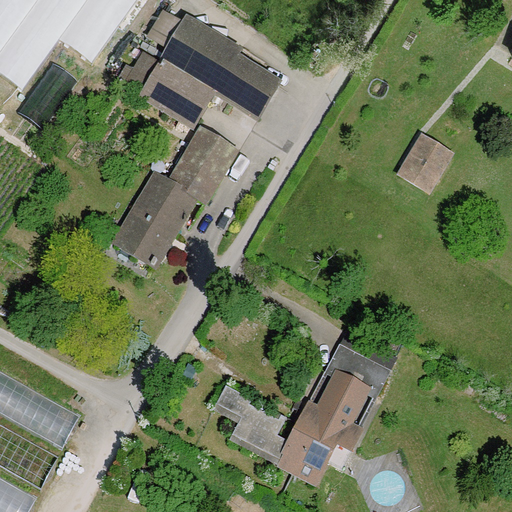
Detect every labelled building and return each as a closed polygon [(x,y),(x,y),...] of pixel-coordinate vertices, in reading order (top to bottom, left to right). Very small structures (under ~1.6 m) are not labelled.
[(0,0),(0,67),(30,86),(60,39),(97,63),(137,0),(0,0)] [(259,124),(282,85),(239,60),(243,54),(186,20),(161,62),(165,64),(163,67),(143,56),(134,72),(127,68),(119,81),(145,96),(141,102),(193,133),(214,98),(259,124)] [(49,61),(28,115),(51,124),(73,71),(49,61)] [(239,154),(201,132),(169,185),(155,176),(112,247),(156,273),(199,202),(207,207),(239,154)] [(454,158),(422,139),(399,179),(431,198),(454,158)] [(386,379),(339,353),(326,377),(374,402),(386,379)] [(199,371),(188,365),(181,377),(193,383),(199,371)] [(0,511),(1,511),(32,511),(38,501),(30,487),(11,477),(18,464),(12,454),(0,448),(0,429),(2,425),(0,421),(8,417),(68,447),(87,410),(0,366),(0,511)] [(352,456),(365,433),(310,404),(289,444),(278,439),(286,425),(250,406),(252,401),(228,388),(214,414),(239,427),(229,444),(316,490),(338,449),(352,456)]
